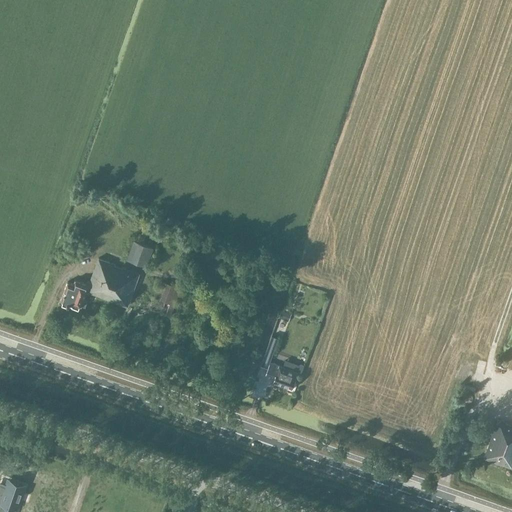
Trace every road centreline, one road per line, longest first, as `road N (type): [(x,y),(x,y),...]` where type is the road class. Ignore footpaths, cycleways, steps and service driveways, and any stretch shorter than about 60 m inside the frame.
road 1 (primary): [(467,511),(0,347)]
road 2 (unclassified): [(301,511),(0,405)]
